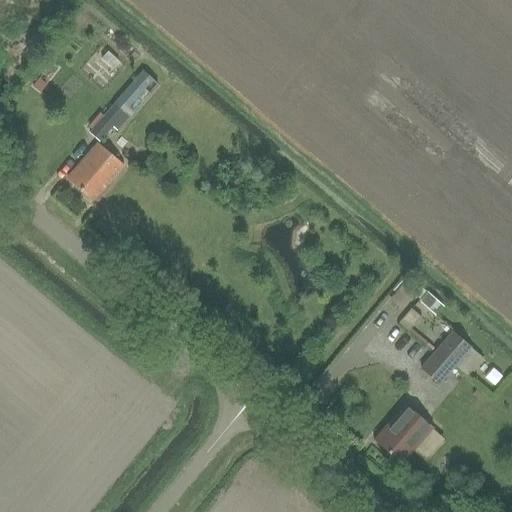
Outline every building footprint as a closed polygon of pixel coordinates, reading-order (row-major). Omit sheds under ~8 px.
[(90,135),(98,142),(101,145),(113,130),(142,154),(166,125),(142,104),(130,118),(115,106),(90,135)] [(124,164),(101,145),(98,142),(67,179),(93,201),(124,164)] [(435,315),(443,307),(428,294),(421,302),(435,315)] [(452,333),(420,369),(440,386),(472,349),(452,333)] [(400,462),(430,427),(404,405),(374,440),(400,462)]
